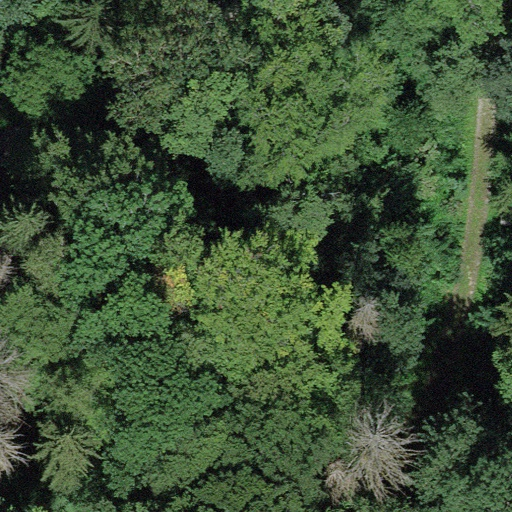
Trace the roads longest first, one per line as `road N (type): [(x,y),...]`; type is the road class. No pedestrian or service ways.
road 1 (track): [(390,511),(478,191),(485,0)]
road 2 (track): [(0,153),(192,61),(259,0)]
